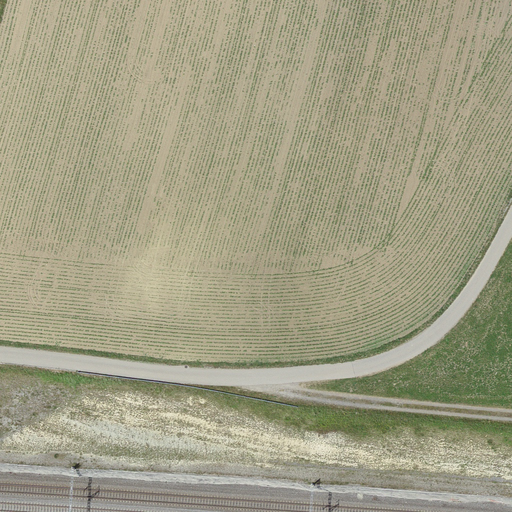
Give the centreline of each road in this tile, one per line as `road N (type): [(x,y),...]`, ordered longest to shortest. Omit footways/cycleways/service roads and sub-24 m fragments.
road 1 (unclassified): [(511,226),(467,304),(441,332),(376,370),(240,387),(0,356)]
road 2 (track): [(0,457),(511,491)]
road 3 (track): [(511,415),(240,387)]
